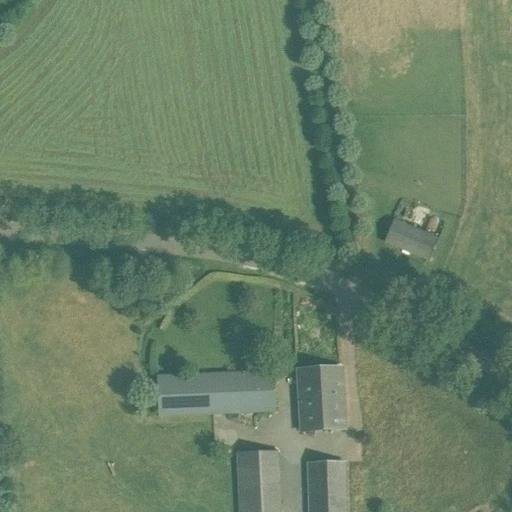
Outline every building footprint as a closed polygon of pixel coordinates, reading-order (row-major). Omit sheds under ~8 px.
[(437,238),(394,219),(383,242),(427,261),(437,238)] [(298,371),(301,425),(301,433),(345,430),(342,368),(298,371)] [(273,372),(158,377),(160,417),(274,412),(273,372)] [(346,511),(345,463),(308,464),(309,511),(346,511)] [(240,497),(240,511),(280,511),(281,497),(240,497)]
